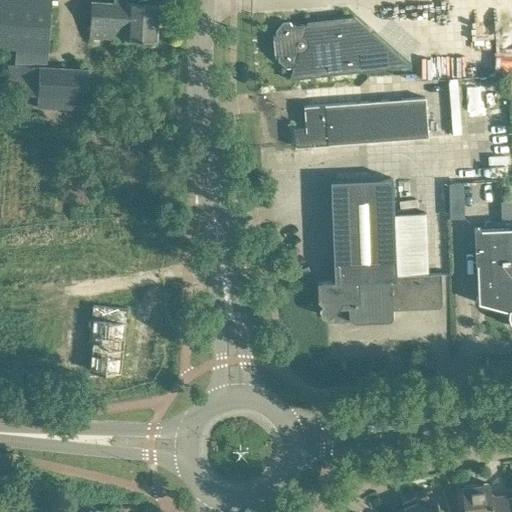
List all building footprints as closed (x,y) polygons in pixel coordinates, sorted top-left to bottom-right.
[(53,41),(54,0),(0,0),(0,26),(20,27),(19,40),(53,41)] [(128,0),(113,0),(113,3),(90,2),(88,37),(156,41),(158,4),(128,2),(128,0)] [(276,36),(273,34),(275,58),(279,56),(279,61),(287,67),(292,67),(288,80),(411,66),(353,15),(313,20),(306,21),(305,24),(291,26),(289,22),(283,23),(276,31),(276,36)] [(40,74),(42,44),(16,42),(14,72),(40,74)] [(498,46),(475,49),(477,62),(500,59),(498,46)] [(42,87),(92,88),(93,51),(43,50),(42,87)] [(19,107),(47,108),(48,90),(20,88),(19,107)] [(297,146),(295,146),(295,147),(429,140),(426,98),(304,106),(305,129),(301,129),(297,134),(297,146)] [(505,137),(484,136),(483,156),(504,157),(505,137)] [(452,163),(483,162),(482,148),(452,149),(452,163)] [(392,179),(361,180),(367,321),(388,320),(389,320),(390,319),(391,318),(392,317),(392,316),(393,315),(392,310),(437,308),(438,307),(440,307),(440,306),(441,305),(442,304),(442,303),(442,302),(441,274),(396,275),(392,179)] [(367,321),(361,180),(330,181),(334,281),(317,282),(318,301),(321,305),(321,306),(320,307),(319,309),(319,310),(320,312),(320,313),(321,315),(323,316),(324,316),(325,317),(326,317),(327,317),(328,317),(330,316),(331,316),(332,315),(340,322),(367,321)] [(138,209),(0,210),(0,249),(139,249),(138,209)] [(505,226),(474,228),(477,303),(507,311),(506,313),(507,316),(507,319),(508,321),(510,324),(511,326),(511,325),(511,220),(505,220),(505,226)] [(39,267),(0,264),(0,322),(51,326),(54,279),(39,278),(39,267)] [(95,285),(93,336),(110,337),(110,346),(129,347),(132,287),(95,285)] [(489,483),(461,487),(464,511),(509,511),(507,496),(491,498),(489,483)] [(440,511),(431,490),(402,503),(405,511),(440,511)]
